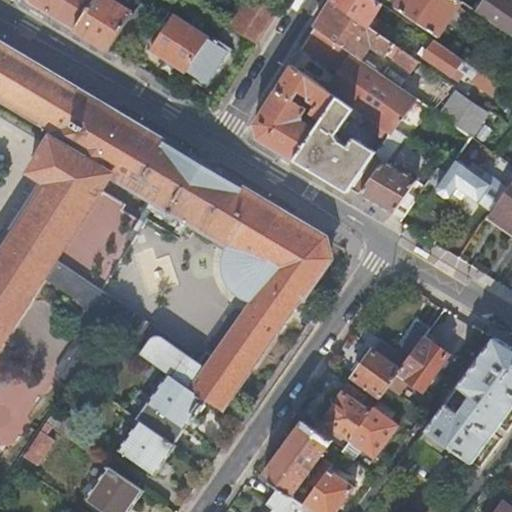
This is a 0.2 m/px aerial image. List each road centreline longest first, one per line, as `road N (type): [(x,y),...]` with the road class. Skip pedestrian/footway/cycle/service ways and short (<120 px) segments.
road 1 (residential): [(383,246),(201,511)]
road 2 (residential): [(218,140),(0,13)]
road 3 (residential): [(383,246),(371,230),(218,140)]
road 4 (residential): [(218,140),(308,0)]
road 5 (residential): [(511,317),(383,246)]
